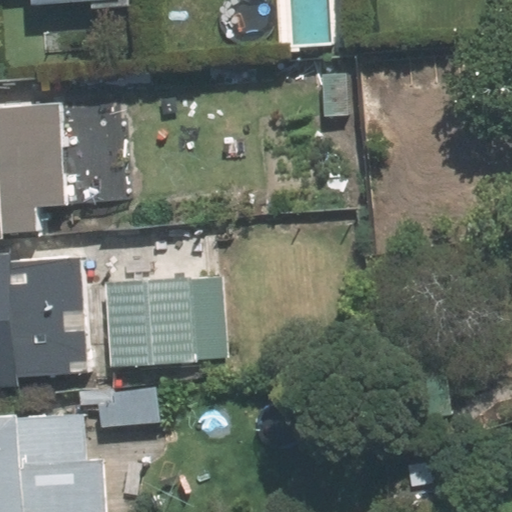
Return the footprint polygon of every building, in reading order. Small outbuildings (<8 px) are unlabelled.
[(72,99),(0,102),(0,219),(46,217),(45,199),(77,198),(72,99)] [(116,283),(121,364),(236,357),(231,274),(195,276),(192,231),(151,234),(154,280),(116,283)] [(101,242),(0,246),(0,379),(107,374),(101,242)] [(110,379),(110,418),(179,418),(179,379),(110,379)] [(0,410),(0,511),(113,511),(112,457),(96,458),(95,408),(0,410)]
